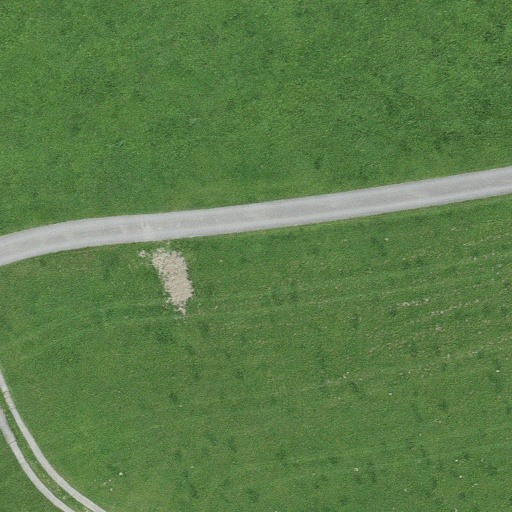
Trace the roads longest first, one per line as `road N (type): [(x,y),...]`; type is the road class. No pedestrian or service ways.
road 1 (track): [(0,255),(511,173)]
road 2 (track): [(0,372),(49,473),(91,511)]
